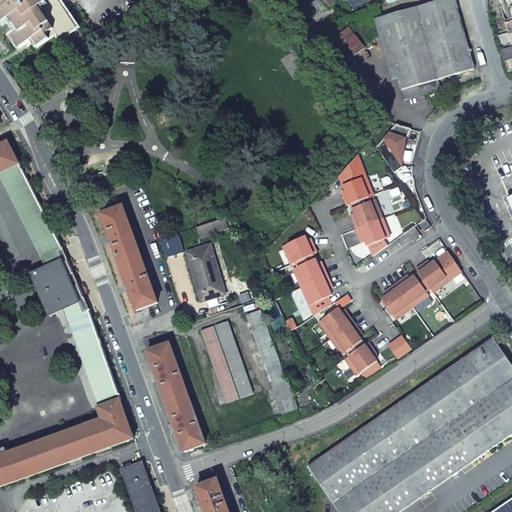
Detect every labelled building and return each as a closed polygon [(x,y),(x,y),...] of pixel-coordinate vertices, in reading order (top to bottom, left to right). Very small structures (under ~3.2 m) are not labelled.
[(0,0),(0,19),(2,22),(14,15),(23,30),(16,34),(23,45),(34,38),(39,46),(60,32),(63,36),(71,31),(51,0),(50,0),(49,1),(48,0),(61,0),(63,2),(66,0),(0,0)] [(444,0),(381,18),(402,90),(439,80),(475,70),(454,0),(444,0)] [(349,28),(333,41),(349,61),(366,48),(349,28)] [(511,47),(501,51),(503,60),(511,57),(511,47)] [(441,90),(439,80),(402,90),(404,100),(441,90)] [(8,142),(0,145),(0,173),(20,163),(8,142)] [(344,198),(347,206),(351,204),(370,197),(373,196),(359,156),(340,176),(346,191),(348,196),(344,198)] [(63,249),(20,163),(0,173),(0,176),(46,267),(63,259),(59,252),(63,249)] [(353,210),(372,202),(370,197),(351,204),(353,210)] [(353,221),(356,229),(383,219),(375,201),(372,202),(353,210),(355,214),(357,220),(353,221)] [(123,207),(102,215),(110,237),(127,286),(136,311),(158,304),(123,207)] [(199,227),(202,238),(232,229),(228,218),(199,227)] [(390,238),(383,219),(356,229),(359,237),(363,236),(366,242),(372,257),(388,245),(386,240),(390,238)] [(282,247),(291,265),(294,263),(313,255),(316,253),(313,245),(309,247),(307,241),(305,236),(282,247)] [(202,303),(226,296),(211,246),(187,253),(202,303)] [(435,261),(449,281),(462,273),(448,253),(435,261)] [(294,263),(296,268),(315,259),(313,255),(294,263)] [(72,282),(63,259),(46,267),(30,274),(49,317),(64,310),(81,303),(72,282)] [(292,269),(301,288),(326,276),(323,268),(319,270),(317,264),(315,259),(296,268),(292,269)] [(423,265),(416,270),(418,273),(430,289),(432,293),(449,281),(435,261),(430,265),(425,268),(423,265)] [(418,273),(414,276),(426,293),(430,289),(418,273)] [(326,276),(301,288),(309,306),(331,296),(329,291),(326,286),(330,284),(326,276)] [(402,279),(396,284),(412,307),(428,296),(426,293),(414,276),(410,279),(405,283),(402,279)] [(395,319),(412,307),(396,284),(389,289),(391,293),(386,296),(381,299),(395,319)] [(122,400),(89,309),(85,312),(81,303),(64,310),(100,409),(120,401),(122,400)] [(318,323),(330,340),(353,323),(348,316),(345,318),(341,313),(338,309),(318,323)] [(248,316),(274,388),(280,402),(284,414),(299,409),(290,382),(287,383),(261,311),(248,316)] [(229,323),(216,328),(242,398),(255,394),(229,323)] [(353,323),(330,340),(342,356),(345,354),(361,342),(358,338),(354,333),(358,330),(353,323)] [(241,399),(215,328),(202,333),(228,404),(241,399)] [(307,466),(339,511),(399,511),(511,435),(511,365),(493,338),(307,466)] [(403,338),(389,347),(398,360),(411,350),(403,338)] [(345,354),(348,358),(364,346),(361,342),(345,354)] [(348,358),(345,360),(356,376),(376,362),(373,358),(369,353),(372,350),(367,343),(364,346),(348,358)] [(170,344),(148,352),(157,378),(175,427),(184,452),(206,444),(170,344)] [(133,436),(123,409),(120,401),(100,409),(103,419),(6,454),(3,445),(0,446),(0,487),(134,439),(133,436)] [(160,511),(143,462),(122,470),(136,511),(160,511)] [(248,511),(262,511),(248,473),(237,477),(248,511)] [(228,511),(217,480),(197,487),(204,508),(205,511),(228,511)] [(511,511),(511,499),(493,511),(511,511)]
